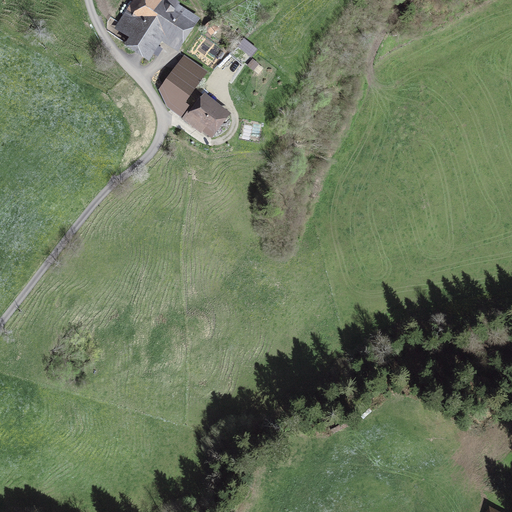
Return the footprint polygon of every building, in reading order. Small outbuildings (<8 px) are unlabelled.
[(169,11),(175,2),(172,0),(136,0),(117,28),(133,40),(129,47),(148,60),(157,46),(153,43),(159,34),(176,46),(194,19),(181,10),(177,16),(169,11)] [(214,24),(208,29),(212,36),(219,31),(214,24)] [(239,46),(251,57),(256,51),(244,41),(239,46)] [(253,57),(249,62),(258,69),(262,63),(253,57)] [(185,59),(165,87),(164,86),(161,91),(169,107),(172,109),(180,98),(186,102),(206,75),(185,59)] [(205,101),(195,114),(191,110),(184,119),(197,129),(201,124),(212,133),(225,116),(205,101)]
